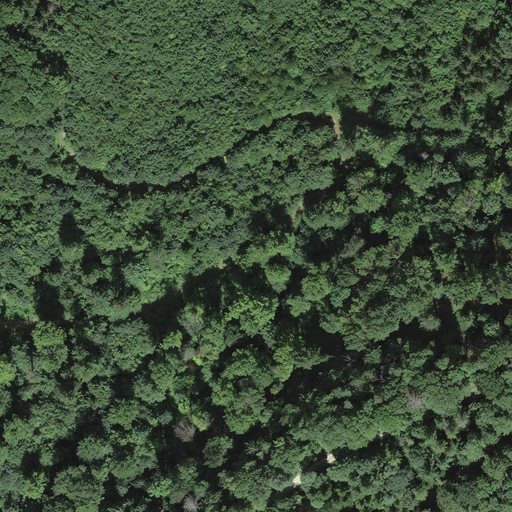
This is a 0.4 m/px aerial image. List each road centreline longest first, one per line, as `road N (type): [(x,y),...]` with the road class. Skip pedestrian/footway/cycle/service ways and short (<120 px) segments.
road 1 (track): [(0,26),(41,65),(76,161),(110,183),(166,181),(282,119),(457,132),(511,104)]
road 2 (track): [(0,324),(152,308),(339,181),(347,153),(335,117)]
road 3 (track): [(262,511),(335,452),(511,381)]
road 4 (track): [(511,425),(426,489),(415,511)]
